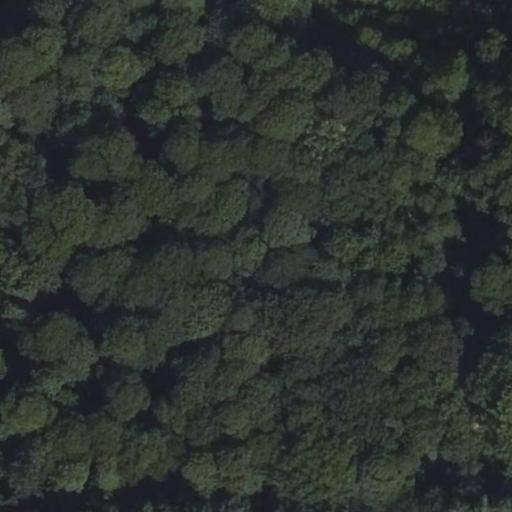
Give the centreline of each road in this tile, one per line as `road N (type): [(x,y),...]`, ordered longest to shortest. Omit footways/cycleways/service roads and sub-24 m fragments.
road 1 (motorway): [(418,0),(239,238),(64,511)]
road 2 (motorway): [(183,511),(297,260),(478,0)]
road 3 (track): [(290,0),(347,511)]
road 4 (track): [(168,511),(511,499)]
